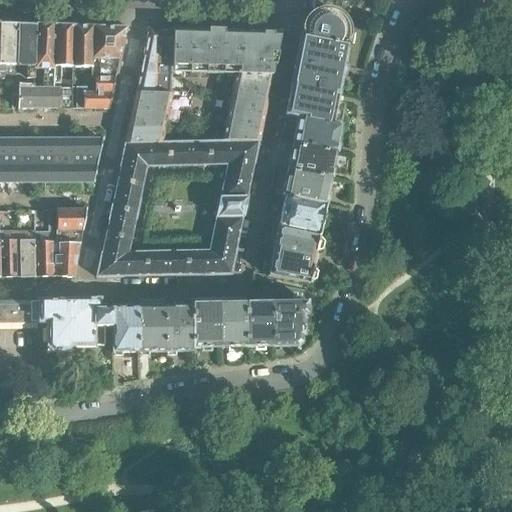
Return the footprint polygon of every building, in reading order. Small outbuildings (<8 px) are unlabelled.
[(294,72),(286,117),(331,125),(332,122),(341,76),(344,65),(347,45),(345,45),(345,44),(347,38),(348,32),(348,31),(348,29),(347,29),(345,24),(341,17),(336,14),(331,12),(330,12),(323,12),(317,13),(316,13),(313,15),(311,16),(309,19),(307,21),(305,23),(303,23),(294,72)] [(5,73),(0,72),(0,84),(13,84),(12,110),(17,110),(18,89),(34,88),(35,27),(16,26),(16,65),(27,65),(27,75),(16,75),(15,80),(10,80),(10,77),(5,77),(5,73)] [(0,26),(0,72),(5,73),(5,77),(10,77),(10,80),(15,80),(16,75),(16,65),(16,26),(0,26)] [(35,27),(34,88),(53,88),(53,83),(55,28),(35,27)] [(73,28),(55,28),(53,83),(62,83),(63,66),(72,66),(73,28)] [(73,28),(72,66),(72,88),(77,88),(86,88),(86,78),(93,78),(93,67),(95,67),(96,29),(73,28)] [(126,29),(96,29),(95,67),(93,67),(93,78),(95,78),(115,78),(126,29)] [(260,128),(272,66),(279,34),(223,32),(223,30),(208,29),(207,31),(172,31),(172,67),(224,68),(224,66),(237,66),(236,69),(237,69),(236,74),(234,74),(219,143),(232,143),(258,144),(261,128),(260,128)] [(170,49),(169,31),(149,30),(144,57),(160,57),(160,49),(170,49)] [(160,57),(144,57),(140,74),(169,75),(170,58),(160,57)] [(140,74),(137,90),(169,90),(169,75),(140,74)] [(87,88),(86,88),(77,88),(76,110),(108,110),(115,78),(95,78),(95,92),(87,92),(87,88)] [(72,88),(53,88),(34,88),(18,89),(17,110),(71,110),(72,88)] [(137,91),(126,142),(149,142),(158,142),(169,95),(169,90),(137,90),(137,91)] [(331,125),(286,117),(281,142),(335,153),(337,145),(336,145),(340,127),(331,125)] [(24,140),(6,140),(7,163),(24,163),(24,140)] [(42,140),(24,140),(24,163),(42,163),(42,140)] [(60,163),(60,140),(42,140),(42,163),(60,163)] [(77,140),(60,140),(60,163),(78,163),(77,140)] [(78,163),(98,163),(102,140),(77,140),(78,163)] [(145,165),(149,142),(126,142),(125,145),(121,164),(145,165)] [(165,169),(170,143),(158,142),(149,142),(145,165),(146,165),(145,169),(165,169)] [(335,153),(281,142),(275,168),(330,179),(335,153)] [(186,168),(191,143),(170,143),(165,169),(186,168)] [(207,168),(212,143),(191,143),(186,168),(207,168)] [(227,166),(232,143),(219,143),(212,143),(207,168),(227,168),(227,166)] [(254,165),(258,144),(232,143),(227,166),(252,166),(253,164),(254,165)] [(24,163),(7,163),(7,184),(24,184),(24,163)] [(42,163),(24,163),(24,184),(42,184),(42,163)] [(60,184),(60,163),(42,163),(42,184),(60,184)] [(78,184),(78,163),(60,163),(60,184),(78,184)] [(98,163),(78,163),(78,184),(94,184),(98,163)] [(141,186),(145,169),(146,165),(145,165),(121,164),(120,168),(121,169),(118,182),(118,186),(141,186)] [(249,183),(252,166),(227,166),(227,168),(229,168),(225,183),(249,183)] [(325,205),(330,179),(275,168),(269,194),(285,197),(325,205)] [(246,198),(249,183),(225,183),(222,197),(246,198)] [(138,202),(141,186),(118,186),(115,199),(114,202),(138,202)] [(244,212),(245,205),(246,198),(222,197),(221,204),(219,211),(218,217),(242,217),(243,218),(244,212)] [(285,197),(280,226),(319,235),(325,205),(285,197)] [(135,214),(136,208),(138,202),(114,202),(113,201),(112,208),(110,214),(109,221),(134,221),(135,214)] [(58,239),(82,239),(87,211),(56,211),(56,239),(58,239)] [(238,234),(241,219),(241,218),(242,217),(218,217),(218,218),(215,234),(238,234)] [(130,236),(134,221),(109,221),(106,236),(106,237),(130,236)] [(278,226),(273,249),(313,258),(314,252),(322,250),(323,243),(318,237),(319,235),(280,226),(278,226)] [(0,278),(17,278),(16,233),(0,232),(0,278)] [(34,278),(34,233),(16,233),(17,278),(34,278)] [(52,233),(34,233),(34,278),(52,278),(52,253),(52,233)] [(235,252),(238,234),(215,234),(211,252),(235,252)] [(126,253),(130,236),(106,237),(102,255),(126,254),(126,253)] [(58,253),(52,253),(52,278),(75,278),(82,239),(58,239),(58,253)] [(313,258),(273,249),(267,277),(309,285),(309,282),(315,280),(317,272),(311,267),(313,258)] [(163,276),(168,252),(148,253),(143,276),(163,276)] [(184,275),(189,252),(168,252),(163,276),(184,275)] [(204,275),(209,252),(189,252),(184,275),(204,275)] [(236,252),(235,252),(211,252),(209,252),(204,275),(205,275),(206,276),(230,275),(236,252)] [(143,276),(148,253),(126,253),(126,254),(121,278),(123,278),(123,277),(143,276)] [(121,278),(126,254),(102,255),(96,278),(121,278)] [(220,349),(219,298),(191,299),(192,349),(204,349),(204,353),(214,353),(214,349),(220,349)] [(245,298),(219,298),(220,349),(231,349),(231,352),(240,352),(240,349),(246,348),(246,303),(245,298)] [(192,349),(191,299),(164,299),(164,309),(166,309),(166,353),(171,353),(171,356),(180,356),(180,353),(192,352),(192,349)] [(139,353),(139,313),(138,309),(138,300),(112,300),(112,310),(112,327),(112,353),(117,353),(117,357),(126,357),(126,353),(139,353)] [(98,301),(0,301),(0,324),(47,324),(47,348),(52,353),(65,353),(70,348),(93,348),(93,347),(103,347),(104,328),(112,327),(112,310),(98,310),(98,301)] [(272,348),(271,303),(249,303),(246,303),(246,348),(259,348),(259,352),(268,352),(268,348),(272,348)] [(272,348),(298,348),(300,344),(301,336),(303,336),(303,316),(307,316),(307,303),(271,303),(272,348)] [(166,353),(166,309),(164,309),(138,309),(139,313),(139,353),(144,353),(144,356),(153,356),(153,353),(166,353)]
